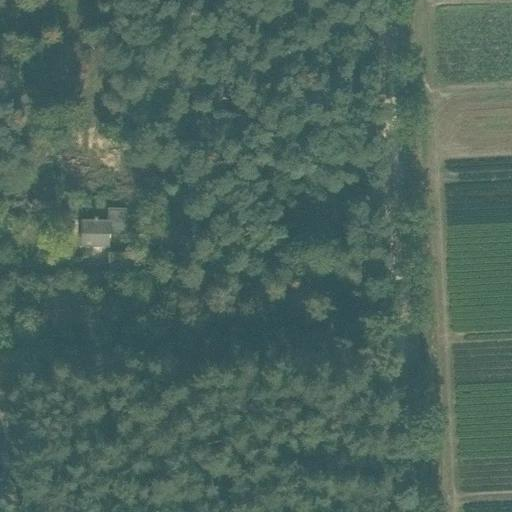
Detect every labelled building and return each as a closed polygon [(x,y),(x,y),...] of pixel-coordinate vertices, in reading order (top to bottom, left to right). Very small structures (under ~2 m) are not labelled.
[(59,0),(61,19),(91,17),(89,0),(59,0)] [(51,65),(54,94),(91,90),(91,86),(93,86),(92,76),(106,75),(106,59),(90,60),(90,61),(60,63),(60,64),(51,65)] [(69,144),(72,168),(117,164),(114,139),(102,141),(101,136),(98,136),(97,129),(74,131),(75,143),(69,144)] [(145,185),(178,184),(177,167),(145,167),(145,185)] [(205,243),(216,235),(196,206),(177,218),(184,229),(193,223),(205,243)] [(346,209),(318,211),(320,234),(347,232),(346,209)] [(80,221),(80,247),(108,248),(108,235),(111,235),(111,233),(127,233),(127,210),(107,210),(107,222),(80,221)] [(165,258),(181,256),(181,229),(166,230),(166,238),(164,238),(165,258)] [(106,274),(133,273),(133,254),(106,254),(106,274)] [(203,297),(215,297),(214,269),(202,270),(203,297)] [(315,270),(296,282),(309,301),(328,289),(315,270)] [(258,290),(257,272),(242,273),(243,291),(258,290)] [(48,298),(52,326),(84,322),(83,313),(92,312),(90,301),(81,302),(80,294),(48,298)] [(141,315),(139,301),(113,304),(115,324),(136,321),(135,316),(141,315)] [(193,325),(204,325),(204,304),(193,305),(193,325)] [(24,356),(52,353),(51,341),(23,343),(24,356)] [(0,505),(10,505),(9,482),(0,482),(0,505)]
